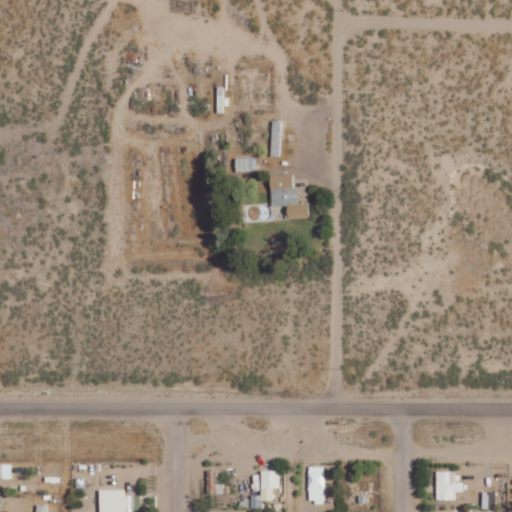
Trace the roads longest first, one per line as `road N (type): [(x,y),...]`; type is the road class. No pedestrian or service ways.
road 1 (residential): [(511,408),(0,410)]
road 2 (residential): [(337,408),(341,0)]
road 3 (residential): [(404,451),(220,440)]
road 4 (residential): [(511,28),(341,24)]
